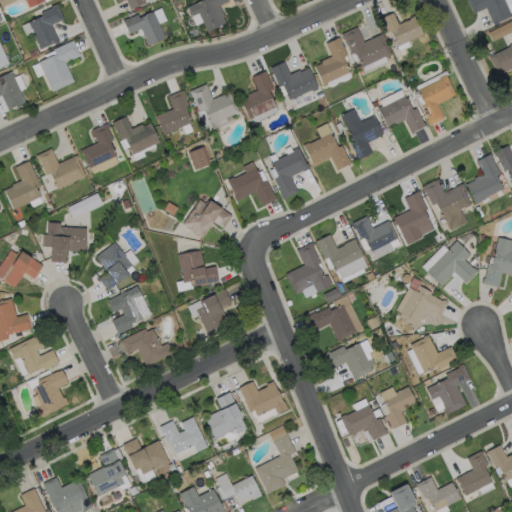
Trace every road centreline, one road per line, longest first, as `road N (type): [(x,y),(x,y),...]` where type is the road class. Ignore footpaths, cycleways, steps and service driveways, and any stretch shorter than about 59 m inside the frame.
road 1 (residential): [(348,0),(224,56),(168,64),(0,141)]
road 2 (residential): [(281,323),(0,462)]
road 3 (residential): [(257,246),(511,112)]
road 4 (residential): [(357,511),(257,246)]
road 5 (residential): [(511,403),(306,511)]
road 6 (residential): [(494,121),(437,0)]
